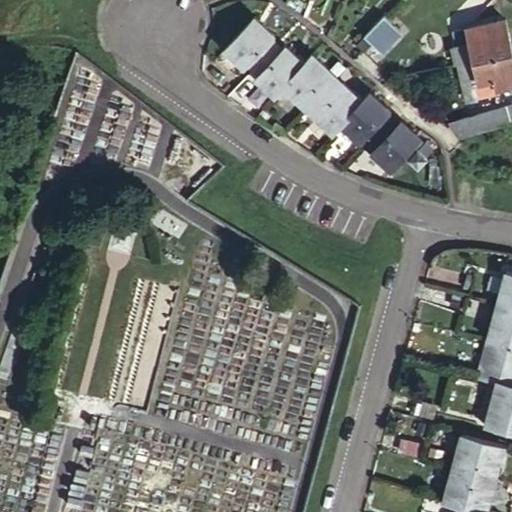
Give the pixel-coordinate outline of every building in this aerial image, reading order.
[(399,31),(381,13),(360,34),(378,52),(399,31)] [(453,64),(472,61),(474,60),(494,55),(511,50),(503,18),(463,28),(463,29),(452,32),(455,45),(449,47),(453,64)] [(246,64),(289,107),(319,76),(277,34),(246,64)] [(474,60),(472,61),(473,63),(458,67),(463,84),(473,82),(477,98),(500,93),(500,90),(511,86),(511,54),(511,50),(494,55),(474,60)] [(333,73),(325,81),(304,103),(328,127),(357,97),(333,73)] [(319,76),(289,107),(294,112),(304,103),(325,81),(319,76)] [(405,91),(441,127),(460,121),(416,80),(405,91)] [(357,97),(328,127),(351,150),(361,140),(381,120),(357,97)] [(441,127),(454,138),(511,124),(511,106),(460,121),(441,127)] [(390,110),(381,120),(361,140),(385,164),(414,134),(390,110)] [(414,134),(385,164),(408,187),(437,156),(414,134)] [(109,249),(129,251),(131,230),(112,228),(109,249)] [(511,277),(505,275),(496,309),(511,313),(511,277)] [(511,313),(496,309),(488,341),(511,346),(511,313)] [(511,346),(488,341),(485,350),(490,354),(509,374),(511,377),(511,346)] [(490,354),(485,350),(477,379),(494,384),(511,388),(511,377),(509,374),(490,354)] [(511,388),(494,384),(489,402),(492,406),(506,423),(511,430),(511,388)] [(492,406),(489,402),(483,426),(511,433),(511,430),(506,423),(492,406)] [(461,441),(452,473),(495,483),(503,452),(461,441)] [(487,511),(495,483),(452,473),(444,506),(458,510),(465,511),(487,511)]
